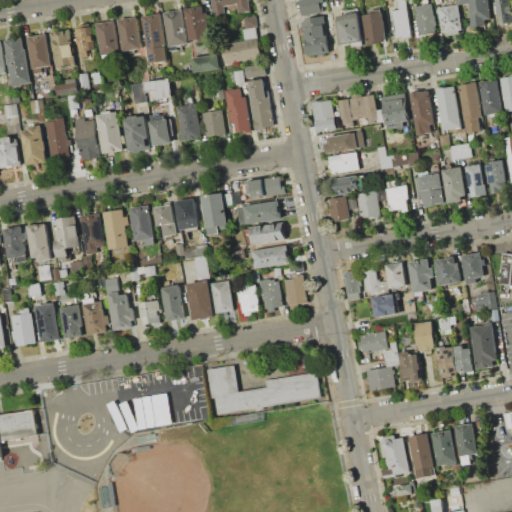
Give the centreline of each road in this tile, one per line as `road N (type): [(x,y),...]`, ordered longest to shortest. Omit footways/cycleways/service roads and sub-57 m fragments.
road 1 (residential): [(370,511),(273,0)]
road 2 (residential): [(334,322),(0,378)]
road 3 (residential): [(0,203),(304,156)]
road 4 (residential): [(511,50),(290,89)]
road 5 (residential): [(511,219),(322,252)]
road 6 (residential): [(511,391),(352,418)]
